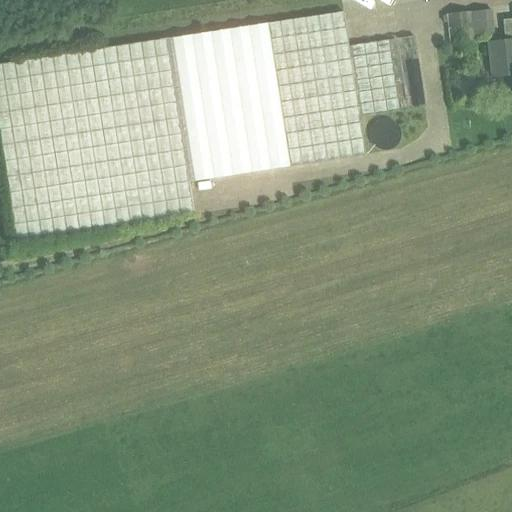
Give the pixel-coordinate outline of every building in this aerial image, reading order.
[(475,42),(495,39),(492,10),(479,11),(446,15),(450,52),(476,49),(475,42)] [(172,40),(0,66),(0,111),(21,243),(199,214),(194,182),(365,155),(361,118),(425,108),(414,36),(351,46),(344,12),(172,40)] [(358,17),(361,39),(381,37),(378,14),(358,17)] [(511,75),(511,41),(506,42),(489,44),(493,78),(511,75)] [(386,151),(391,150),(395,147),(398,143),(400,139),(400,134),(399,129),(396,125),(392,122),(388,120),(383,120),(378,121),(374,124),(371,128),(369,132),(369,137),(371,142),(373,146),(377,149),(382,151),(386,151)]
